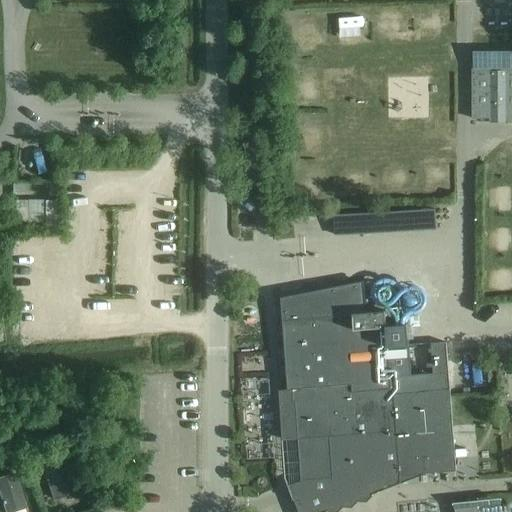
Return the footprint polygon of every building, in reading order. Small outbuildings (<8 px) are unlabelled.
[(395,0),(376,0),(377,10),(396,9),(395,0)] [(419,14),(419,28),(440,28),(439,0),(417,0),(418,14),(419,14)] [(317,34),(310,1),(286,6),(293,39),(317,34)] [(328,1),(329,33),(357,33),(356,1),(328,1)] [(405,10),(375,11),(375,31),(405,31),(405,10)] [(511,49),(473,50),(471,50),(472,118),(511,117),(511,49)] [(419,81),(444,81),(443,64),(440,64),(439,51),(418,51),(419,81)] [(378,52),(378,86),(406,86),(407,52),(378,52)] [(339,56),(339,84),(363,84),(363,56),(339,56)] [(286,89),(314,89),(314,61),(286,61),(286,89)] [(413,130),(427,130),(427,99),(413,100),(413,130)] [(397,100),(377,100),(377,131),(398,131),(397,100)] [(296,123),(316,122),(315,103),(295,103),(296,123)] [(340,106),(341,123),(358,123),(358,106),(340,106)] [(30,139),(30,165),(39,165),(40,139),(30,139)] [(414,152),(415,182),(430,182),(429,152),(414,152)] [(375,164),(380,187),(402,182),(396,159),(375,164)] [(482,182),(482,202),(499,201),(498,182),(482,182)] [(14,220),(27,220),(28,198),(15,198),(14,220)] [(56,198),(44,198),(44,224),(57,224),(56,198)] [(499,223),(500,213),(484,212),(483,222),(499,223)] [(487,284),(506,283),(505,245),(486,245),(487,284)] [(353,316),(284,321),(288,390),(292,389),(293,402),(286,402),(282,403),(285,440),(298,439),(300,463),(302,463),(304,493),(293,497),(298,511),(324,511),(327,511),(336,511),(342,506),(351,506),(357,500),(365,501),(371,494),(384,489),(384,487),(384,474),(399,473),(399,474),(432,472),(431,462),(455,460),(450,390),(391,394),(386,311),(353,313),(353,316)] [(424,355),(446,354),(445,330),(423,331),(424,355)] [(453,349),(454,373),(463,373),(462,349),(453,349)] [(479,353),(466,353),(467,377),(480,376),(479,353)] [(251,395),(236,398),(238,414),(253,411),(251,395)] [(239,429),(241,447),(261,444),(258,426),(239,429)] [(64,453),(41,461),(54,501),(77,493),(64,453)] [(34,454),(25,456),(28,464),(37,462),(34,454)] [(18,455),(8,458),(11,467),(21,464),(18,455)] [(15,474),(0,478),(0,496),(5,511),(19,511),(26,510),(15,474)]
